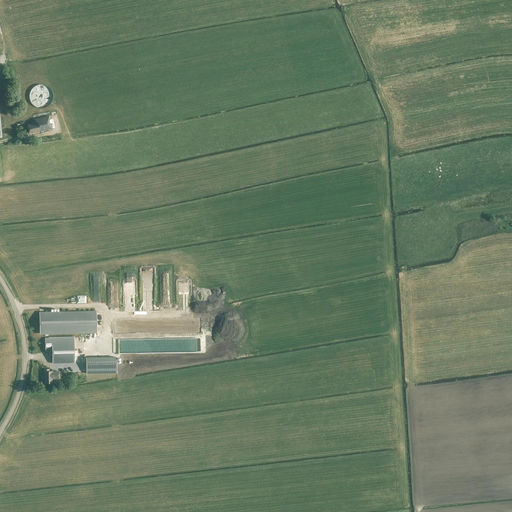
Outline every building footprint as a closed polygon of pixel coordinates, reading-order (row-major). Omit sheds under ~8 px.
[(29,93),(29,95),(29,97),(29,99),(30,101),(30,102),(31,104),(32,105),(34,106),(35,107),(37,107),(39,108),(40,108),(42,108),(44,108),(45,107),(46,106),(48,105),(49,104),(50,103),(51,101),(52,99),(52,97),(52,95),(52,94),(52,92),(51,90),(50,89),(49,87),(47,86),(46,86),(44,85),(43,84),(41,84),(39,84),(37,85),(35,86),(34,87),(32,88),(31,90),(30,91),(29,93)] [(50,121),(49,117),(34,120),(35,123),(32,124),(28,125),(29,133),(35,132),(35,133),(52,129),(50,120),(50,121)] [(39,312),(40,334),(49,334),(97,333),(96,310),(67,311),(39,312)] [(74,337),(45,338),(45,351),(52,351),(52,363),(74,363),(74,337)] [(86,373),(116,372),(116,357),(86,358),(86,373)] [(44,383),(52,383),(52,379),(59,379),(59,371),(49,371),(49,369),(44,369),(44,376),(44,383)]
